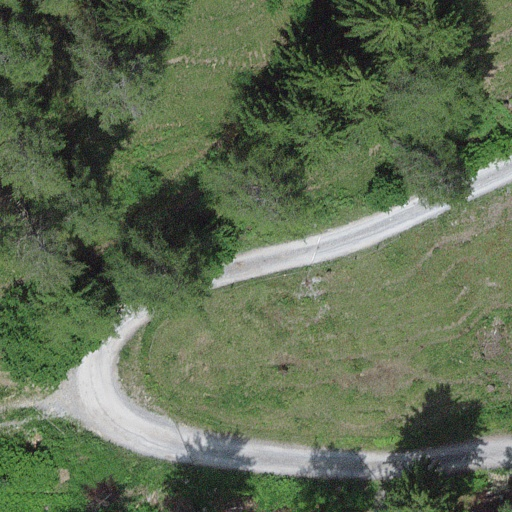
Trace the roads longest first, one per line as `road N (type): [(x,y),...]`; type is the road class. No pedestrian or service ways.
road 1 (track): [(149,303),(105,333),(95,365),(113,410),(171,443),(293,468),(511,450)]
road 2 (track): [(149,303),(511,165)]
